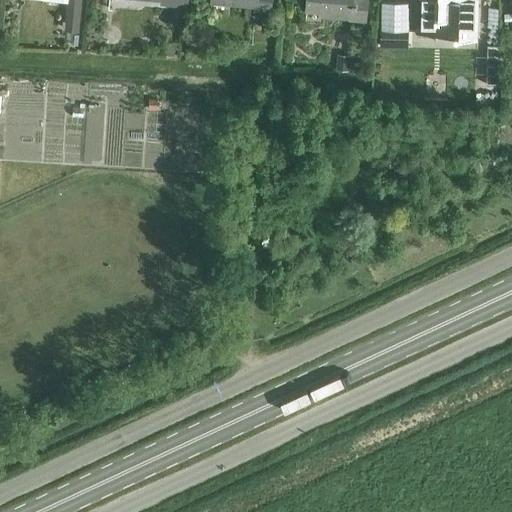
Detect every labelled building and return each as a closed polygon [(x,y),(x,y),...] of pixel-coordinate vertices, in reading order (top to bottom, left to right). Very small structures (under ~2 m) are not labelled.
[(67,0),(67,2),(64,29),(78,31),(81,0),(67,0)] [(255,10),(271,11),(271,0),(212,0),(212,1),(255,5),(255,10)] [(350,17),(366,18),(367,0),(307,0),(307,10),(350,13),(350,17)] [(413,21),(413,0),(393,0),(393,21),(413,21)] [(417,0),(417,33),(455,33),(455,39),(477,39),(477,0),(417,0)] [(494,34),(494,74),(506,74),(506,34),(494,34)]
